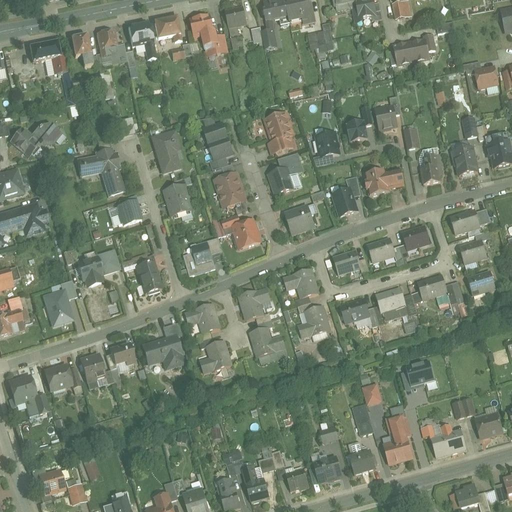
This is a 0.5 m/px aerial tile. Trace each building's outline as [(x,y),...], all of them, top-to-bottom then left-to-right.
[(310,0),(295,0),(294,0),(290,0),(285,1),(290,27),(291,28),(290,23),(303,20),(304,27),(316,24),(310,0)] [(356,0),(332,0),(334,9),(348,6),(349,11),(353,10),(358,9),(357,3),(356,0)] [(372,0),(357,3),(358,9),(353,10),(357,26),(363,25),(362,21),(371,20),(376,19),(374,6),(372,0)] [(285,1),(273,4),(273,5),(264,6),(266,14),(264,15),(266,24),(280,21),(281,29),(290,27),(285,1)] [(379,5),(374,6),(376,19),(371,20),(376,24),(382,22),(379,5)] [(403,5),(393,7),(396,22),(406,20),(403,5)] [(244,11),(226,15),(229,31),(247,28),(244,11)] [(511,12),(501,15),(506,36),(511,34),(511,12)] [(210,18),(201,19),(201,21),(191,23),(194,40),(202,38),(206,55),(216,52),(220,52),(217,39),(216,35),(214,35),(210,18)] [(178,20),(155,25),(158,41),(173,38),(175,44),(182,42),(178,20)] [(454,24),(436,28),(438,37),(456,33),(454,24)] [(268,34),(262,35),(263,44),(265,52),(277,49),(274,33),(272,25),(267,26),(268,34)] [(150,26),(128,30),(132,49),(144,47),(154,45),(150,26)] [(327,52),(334,51),(329,26),(322,27),(324,34),(326,47),(327,52)] [(261,30),(251,32),(254,46),(263,44),(262,35),(261,30)] [(114,33),(97,36),(101,58),(101,60),(110,59),(111,63),(119,62),(120,65),(127,63),(125,55),(124,46),(117,48),(114,33)] [(324,34),(316,35),(318,48),(326,47),(324,34)] [(308,37),(311,52),(319,50),(318,48),(316,35),(308,37)] [(225,37),(217,39),(220,52),(216,52),(217,58),(229,55),(225,37)] [(425,42),(410,46),(414,65),(429,62),(428,55),(435,53),(432,37),(424,39),(425,42)] [(87,38),(72,41),(76,59),(83,58),(85,69),(92,67),(91,60),(87,38)] [(58,44),(29,50),(32,65),(50,62),(61,59),(60,57),(58,44)] [(198,44),(190,46),(192,55),(200,54),(198,44)] [(154,45),(144,47),(146,55),(140,57),(142,64),(157,61),(154,45)] [(190,46),(183,48),(184,51),(186,60),(193,58),(190,46)] [(410,46),(394,49),(395,53),(398,67),(398,68),(414,65),(410,46)] [(184,51),(171,54),(173,62),(186,60),(184,51)] [(398,67),(395,53),(389,54),(392,68),(398,67)] [(132,54),(125,55),(127,63),(129,71),(135,69),(132,54)] [(372,54),(366,62),(373,67),(379,59),(372,54)] [(349,55),(341,57),(342,66),(351,64),(349,55)] [(61,59),(50,62),(53,77),(62,75),(69,74),(65,56),(60,57),(61,59)] [(480,64),(463,68),(464,74),(466,73),(466,77),(475,75),(475,74),(482,73),(480,64)] [(482,73),(475,74),(475,75),(479,91),(481,92),(486,91),(487,89),(498,87),(495,70),(482,73)] [(301,77),(295,73),(291,78),(298,82),(301,77)] [(386,73),(377,78),(380,82),(389,77),(386,73)] [(71,82),(69,74),(62,75),(68,109),(76,107),(73,95),(71,82)] [(511,77),(511,74),(502,76),(506,93),(511,92),(511,77)] [(108,75),(100,77),(102,90),(111,88),(108,75)] [(100,77),(71,82),(73,95),(102,90),(100,77)] [(333,81),(325,81),(326,93),(334,92),(333,81)] [(111,88),(102,90),(104,99),(113,97),(111,88)] [(319,90),(310,92),(312,100),(321,98),(319,90)] [(301,91),(289,94),(290,100),(302,97),(301,91)] [(444,95),(436,96),(438,108),(446,106),(444,95)] [(332,104),(323,103),(322,114),(330,115),(332,104)] [(78,108),(72,109),(74,119),(81,117),(78,108)] [(379,135),(398,131),(394,108),(375,112),(379,135)] [(283,116),(265,122),(273,145),(269,146),(273,157),(294,150),(290,140),(293,139),(289,124),(286,125),(283,116)] [(211,120),(203,122),(206,131),(213,129),(211,120)] [(132,122),(123,123),(126,138),(135,136),(132,122)] [(203,122),(196,123),(200,134),(204,133),(204,132),(206,131),(203,122)] [(350,146),(368,142),(365,124),(346,128),(350,146)] [(0,125),(0,138),(10,137),(9,129),(1,125),(0,125)] [(206,131),(204,132),(204,133),(209,147),(228,141),(228,140),(228,141),(223,126),(213,129),(206,131)] [(31,139),(21,131),(10,144),(29,159),(44,141),(46,143),(44,144),(47,147),(51,146),(60,136),(51,128),(40,129),(31,139)] [(483,128),(477,129),(479,143),(486,142),(483,128)] [(477,129),(470,131),(473,144),(479,143),(477,129)] [(416,132),(404,135),(407,152),(419,150),(416,132)] [(174,134),(152,141),(163,176),(180,171),(173,146),(175,145),(177,144),(174,134)] [(320,162),(341,157),(336,135),(315,139),(320,162)] [(114,164),(108,141),(96,144),(99,156),(94,157),(95,160),(77,163),(79,176),(102,173),(108,193),(105,193),(107,200),(124,195),(117,173),(120,173),(117,163),(114,164)] [(228,141),(209,147),(214,162),(224,159),(233,156),(228,141)] [(511,156),(509,144),(487,148),(489,161),(492,160),(494,171),(511,167),(511,156)] [(81,154),(87,152),(84,145),(79,147),(81,154)] [(477,175),(473,150),(452,154),(454,165),(456,164),(459,178),(477,175)] [(439,158),(435,158),(433,151),(423,153),(424,160),(426,172),(421,173),(424,187),(440,184),(439,178),(443,178),(439,158)] [(296,156),(279,162),(283,173),(287,172),(289,177),(295,175),(294,170),(300,168),(296,156)] [(224,159),(216,162),(219,171),(222,170),(227,168),(224,159)] [(214,162),(210,163),(213,173),(219,171),(216,162),(214,162)] [(227,168),(222,170),(224,177),(226,176),(227,180),(235,177),(234,174),(235,174),(233,167),(227,168)] [(283,173),(270,178),(276,198),(294,192),(289,177),(287,172),(283,173)] [(402,172),(386,176),(385,173),(366,177),(367,184),(366,185),(367,192),(369,192),(370,199),(390,195),(389,191),(405,188),(402,172)] [(0,202),(2,202),(23,195),(16,173),(5,177),(5,178),(2,179),(1,178),(0,178),(0,202)] [(227,180),(226,180),(224,179),(222,180),(221,182),(218,182),(220,188),(217,189),(223,205),(225,204),(227,209),(230,209),(232,210),(234,209),(235,207),(236,207),(244,204),(246,203),(242,193),(243,192),(241,187),(240,187),(237,176),(235,177),(227,180)] [(357,180),(347,182),(350,191),(359,189),(357,180)] [(185,181),(173,185),(175,191),(185,188),(187,187),(185,181)] [(175,191),(164,194),(172,220),(192,214),(185,188),(175,191)] [(359,189),(350,191),(350,192),(353,200),(361,198),(359,189)] [(350,192),(333,198),(340,219),(357,214),(353,200),(350,192)] [(324,193),(311,197),(313,204),(327,200),(324,193)] [(244,204),(236,207),(237,210),(236,211),(238,217),(248,214),(246,206),(245,206),(244,204)] [(136,205),(119,210),(121,217),(119,218),(121,226),(123,226),(124,228),(141,222),(136,205)] [(23,211),(6,216),(12,233),(27,229),(29,237),(44,233),(41,225),(47,223),(45,214),(45,213),(39,215),(36,207),(27,210),(27,211),(23,212),(23,211)] [(308,208),(285,216),(288,225),(289,225),(293,235),(291,236),(292,237),(315,229),(308,208)] [(486,212),(475,215),(479,228),(491,225),(486,212)] [(475,213),(450,220),(456,238),(480,230),(479,228),(475,215),(475,213)] [(0,236),(12,233),(6,216),(0,217),(0,236)] [(237,218),(221,223),(226,238),(234,235),(232,230),(241,227),(237,218)] [(241,227),(232,230),(234,235),(236,239),(239,238),(243,251),(261,245),(253,223),(241,227)] [(152,229),(147,231),(149,241),(155,239),(152,229)] [(425,229),(402,236),(406,247),(408,253),(430,246),(425,229)] [(488,234),(475,238),(477,245),(482,243),(482,244),(491,241),(488,234)] [(218,241),(207,245),(211,258),(223,255),(218,241)] [(390,241),(368,248),(373,266),(395,259),(393,251),(390,241)] [(477,245),(459,250),(465,267),(487,260),(482,244),(482,243),(477,245)] [(207,245),(196,248),(199,254),(184,259),(190,279),(215,271),(211,258),(207,245)] [(406,247),(399,249),(403,261),(410,259),(408,253),(406,247)] [(399,249),(393,251),(395,259),(396,263),(403,261),(399,249)] [(70,253),(63,255),(67,267),(74,265),(70,253)] [(356,254),(333,261),(339,278),(361,271),(359,263),(356,254)] [(113,255),(77,267),(83,283),(87,282),(88,288),(91,289),(101,286),(98,278),(118,272),(114,259),(113,255)] [(153,257),(135,263),(137,270),(153,264),(153,265),(155,264),(153,257)] [(120,258),(114,259),(118,272),(123,270),(120,258)] [(365,261),(359,263),(361,271),(362,275),(369,273),(365,261)] [(153,264),(137,270),(142,288),(137,290),(139,298),(145,296),(145,297),(161,292),(153,265),(153,264)] [(21,282),(17,269),(9,271),(13,284),(21,282)] [(9,271),(0,273),(0,291),(2,292),(14,289),(13,284),(9,271)] [(311,272),(294,277),(294,278),(284,282),(287,292),(297,289),(301,301),(301,302),(309,299),(319,296),(311,272)] [(490,274),(468,281),(473,298),(495,291),(490,274)] [(445,288),(442,278),(418,286),(420,294),(423,303),(447,296),(445,288)] [(76,300),(71,284),(63,286),(65,293),(68,302),(76,300)] [(458,284),(451,286),(456,300),(462,298),(458,284)] [(451,286),(445,288),(447,296),(449,302),(456,300),(451,286)] [(400,291),(376,298),(379,309),(384,323),(408,316),(405,308),(406,308),(403,299),(400,291)] [(256,294),(239,299),(246,324),(256,321),(264,318),(260,305),(270,302),(267,292),(257,295),(256,294)] [(65,293),(43,300),(52,330),(74,323),(68,302),(65,293)] [(414,306),(423,303),(420,294),(412,297),(414,306)] [(412,297),(403,299),(406,308),(405,308),(408,316),(409,318),(418,315),(414,306),(412,297)] [(19,299),(7,302),(11,315),(20,312),(23,312),(19,299)] [(309,299),(301,302),(301,301),(296,303),(298,310),(311,305),(309,299)] [(364,301),(339,309),(345,327),(369,319),(367,312),(364,301)] [(311,305),(298,310),(300,317),(306,315),(305,314),(313,312),(311,305)] [(213,307),(196,312),(196,314),(186,317),(189,327),(199,324),(203,336),(203,337),(211,334),(221,331),(213,307)] [(313,312),(305,314),(306,315),(309,327),(299,331),(302,341),(313,338),(313,339),(330,333),(323,309),(313,312)] [(374,310),(379,328),(385,326),(384,323),(379,309),(374,310)] [(373,330),(379,328),(374,310),(367,312),(369,319),(373,330)] [(6,316),(0,317),(0,339),(12,336),(9,327),(23,322),(20,312),(11,315),(6,316)] [(264,318),(256,321),(258,327),(272,323),(269,316),(264,318)] [(272,323),(258,327),(260,333),(268,331),(274,330),(272,323)] [(178,326),(163,330),(167,342),(176,339),(176,340),(182,338),(178,326)] [(260,333),(250,336),(258,361),(275,355),(275,354),(285,351),(282,341),(272,344),(268,331),(260,333)] [(211,334),(203,337),(203,336),(197,338),(199,345),(213,341),(211,334)] [(167,342),(143,349),(148,367),(170,360),(173,369),(183,366),(180,357),(182,357),(176,340),(176,339),(167,342)] [(213,341),(199,345),(201,352),(207,350),(215,347),(213,341)] [(215,347),(207,350),(211,363),(201,366),(204,376),(214,373),(215,374),(232,369),(225,344),(215,347)] [(129,347),(110,352),(116,371),(115,366),(125,363),(126,368),(135,365),(129,347)] [(309,349),(310,358),(323,356),(321,347),(309,349)] [(99,357),(80,363),(87,385),(105,380),(106,380),(104,375),(99,357)] [(430,363),(406,370),(409,383),(415,381),(417,388),(435,383),(430,363)] [(66,368),(45,374),(51,394),(71,387),(72,387),(68,374),(66,368)] [(76,371),(68,374),(72,387),(71,387),(72,391),(82,388),(76,371)] [(117,371),(110,373),(114,385),(120,383),(117,371)] [(110,373),(104,375),(106,380),(105,380),(107,387),(114,385),(110,373)] [(368,377),(360,379),(363,387),(370,385),(368,377)] [(30,379),(9,385),(16,406),(33,401),(36,400),(30,379)] [(382,404),(377,387),(363,390),(368,408),(382,404)] [(45,397),(36,400),(33,401),(38,418),(50,414),(45,397)] [(471,402),(462,404),(466,419),(475,417),(471,402)] [(462,404),(453,406),(457,422),(466,419),(462,404)] [(366,408),(353,411),(360,439),(374,435),(366,408)] [(402,409),(390,412),(392,420),(405,417),(402,409)] [(497,417),(476,423),(481,442),(503,435),(497,417)] [(402,419),(388,423),(392,440),(394,439),(396,445),(407,442),(406,439),(407,437),(412,435),(407,420),(403,421),(402,419)] [(461,433),(453,435),(451,427),(440,430),(442,438),(431,441),(436,460),(466,451),(461,433)] [(433,428),(421,431),(424,440),(435,437),(433,428)] [(214,441),(223,440),(222,429),(213,430),(214,441)] [(335,430),(321,434),(324,445),(338,441),(335,430)] [(396,445),(384,448),(389,468),(413,461),(407,442),(396,445)] [(227,466),(245,461),(242,451),(224,456),(227,466)] [(281,453),(272,456),(273,459),(276,472),(285,469),(281,453)] [(371,455),(353,461),(354,466),(352,467),(355,477),(375,472),(371,455)] [(273,459),(258,463),(262,476),(276,472),(273,459)] [(337,460),(314,467),(319,486),(332,482),(332,484),(343,481),(337,460)] [(95,465),(85,468),(91,483),(100,479),(95,465)] [(233,466),(226,468),(229,478),(230,478),(231,479),(237,477),(233,466)] [(265,482),(257,485),(253,471),(243,474),(247,487),(251,505),(252,505),(252,506),(260,504),(260,502),(269,500),(265,482)] [(304,472),(286,477),(291,493),(300,491),(300,493),(309,490),(304,472)] [(59,475),(40,480),(46,498),(64,493),(59,475)] [(232,482),(218,486),(218,487),(219,493),(220,493),(220,494),(221,498),(224,511),(230,511),(240,509),(236,494),(232,482)] [(180,483),(173,485),(177,499),(184,496),(180,483)] [(199,484),(192,486),(195,496),(202,494),(199,484)] [(173,485),(165,488),(167,497),(168,496),(171,505),(178,502),(177,499),(173,485)] [(505,486),(494,489),(499,506),(507,504),(506,498),(508,498),(505,486)] [(81,487),(68,491),(73,508),(86,504),(81,487)] [(475,491),(457,496),(456,496),(461,511),(479,506),(480,505),(478,497),(475,490),(475,491)] [(195,496),(184,499),(187,511),(208,511),(203,494),(202,494),(195,496)] [(489,511),(485,495),(478,497),(480,505),(479,506),(480,511),(489,511)] [(167,497),(155,501),(158,511),(155,511),(172,511),(171,505),(168,496),(167,497)] [(129,511),(127,503),(113,507),(113,508),(115,508),(116,511),(129,511)]
